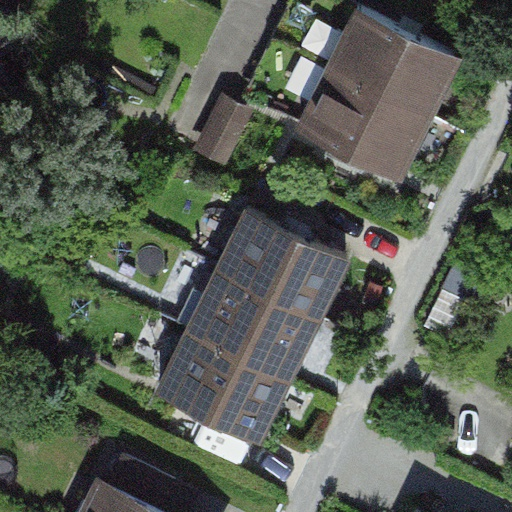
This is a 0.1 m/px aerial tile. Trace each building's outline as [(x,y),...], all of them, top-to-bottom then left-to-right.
[(350,20),(319,83),(432,137),(462,74),(350,20)] [(319,83),(289,147),(401,201),(432,137),(319,83)] [(256,108),(217,89),(190,146),(229,164),(256,108)] [(233,218),(190,310),(307,364),(350,272),(233,218)] [(190,310),(147,403),(265,457),(307,364),(190,310)] [(156,511),(106,486),(92,511),(156,511)]
